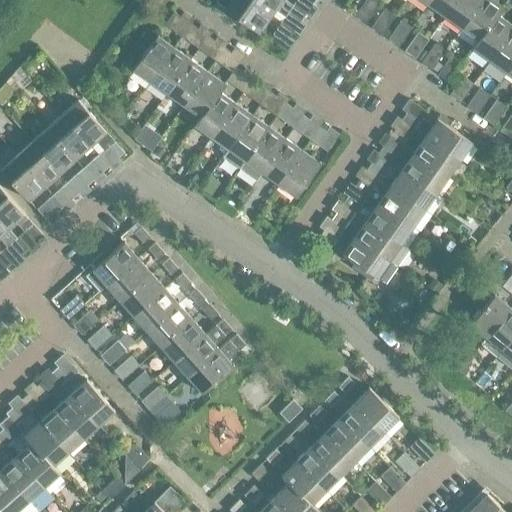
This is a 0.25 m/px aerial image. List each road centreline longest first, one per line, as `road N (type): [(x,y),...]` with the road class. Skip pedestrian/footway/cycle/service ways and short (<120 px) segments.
road 1 (residential): [(467,439),(323,306),(270,268)]
road 2 (residential): [(270,268),(367,130)]
road 3 (residential): [(270,268),(136,178)]
road 4 (residential): [(20,282),(136,178)]
road 5 (residential): [(282,75),(177,0)]
road 6 (residential): [(60,330),(144,424)]
